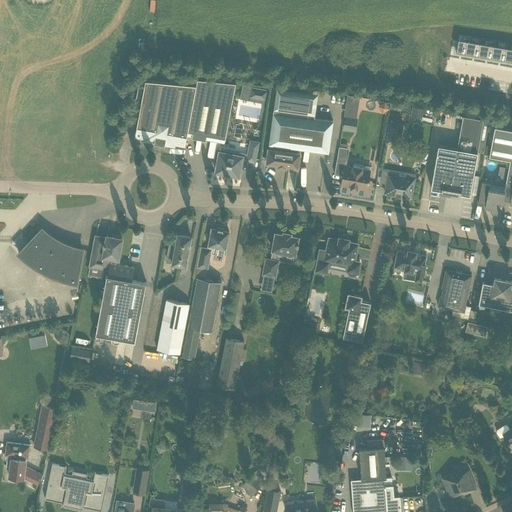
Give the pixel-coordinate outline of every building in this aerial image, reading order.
[(458,37),(456,50),(469,52),(472,40),(458,37)] [(472,40),(469,52),(482,54),(485,42),(472,40)] [(485,42),(482,54),(495,57),(498,44),(485,42)] [(498,44),(495,57),(508,59),(511,46),(498,44)] [(197,79),(196,85),(145,80),(134,136),(144,138),(144,141),(154,142),(154,143),(164,145),(164,144),(174,146),(175,144),(185,146),(186,137),(224,143),(235,83),(197,79)] [(268,90),(242,85),(240,99),(265,104),(268,90)] [(343,130),(356,131),(361,95),(347,94),(343,130)] [(386,101),(378,106),(382,113),(390,108),(386,101)] [(411,115),(422,117),(424,108),(413,106),(411,115)] [(268,149),(266,163),(278,165),(278,166),(285,167),(285,166),(298,167),(300,153),(298,153),(298,148),(328,152),(333,121),(314,118),(273,113),(268,144),(270,144),(270,149),(268,149)] [(460,194),(469,196),(483,120),(462,116),(456,149),(437,146),(430,189),(440,191),(439,193),(459,196),(460,194)] [(389,122),(385,143),(395,145),(397,134),(402,135),(403,124),(399,124),(389,122)] [(510,160),(505,186),(502,199),(510,201),(509,204),(511,204),(511,130),(494,127),(489,157),(510,160)] [(246,160),(255,162),(259,142),(250,140),(248,154),(237,152),(236,155),(228,153),(228,156),(218,155),(215,171),(224,173),(224,174),(230,175),(230,174),(238,176),(242,159),(246,160)] [(357,188),(367,190),(370,170),(362,169),(362,167),(361,165),(355,164),(352,165),(352,167),(344,166),(347,144),(340,143),(340,147),(339,146),(334,174),(342,175),(340,185),(350,187),(350,189),(357,190),(357,188)] [(404,197),(411,198),(414,178),(388,174),(385,193),(391,194),(391,196),(400,198),(400,195),(404,196),(404,197)] [(502,199),(505,186),(482,182),(478,202),(485,204),(484,208),(492,209),(491,212),(500,214),(502,199)] [(226,249),(229,231),(224,230),(224,229),(217,227),(216,229),(211,228),(207,248),(201,247),(197,267),(208,269),(212,247),(226,249)] [(68,281),(76,283),(83,249),(76,248),(73,247),(67,245),(61,242),(55,239),(52,237),(47,233),(42,229),(18,254),(25,259),(31,264),(38,268),(45,272),(53,276),(60,279),(68,281)] [(278,253),(295,255),(297,246),(298,246),(298,243),(297,243),(298,237),(290,236),(291,234),(283,232),(283,234),(275,233),(272,250),(272,251),(270,259),(265,258),(263,274),(276,277),(279,260),(277,260),(278,253)] [(169,242),(167,252),(174,253),(172,263),(172,264),(185,266),(186,265),(185,265),(186,261),(187,261),(190,248),(189,247),(191,236),(177,234),(175,244),(169,242)] [(114,237),(112,237),(111,242),(106,241),(107,238),(95,236),(90,266),(99,268),(99,265),(104,266),(106,257),(118,259),(122,239),(120,238),(120,237),(114,236),(114,237)] [(320,250),(315,271),(326,273),(329,261),(348,265),(347,271),(348,271),(348,274),(350,275),(353,276),(355,275),(357,273),(358,274),(360,262),(354,261),(358,244),(348,242),(349,239),(339,237),(338,240),(329,238),(326,251),(320,250)] [(426,264),(424,264),(426,256),(416,254),(416,252),(407,250),(407,252),(397,250),(394,267),(404,268),(404,271),(413,272),(413,270),(416,271),(414,280),(421,282),(422,276),(424,277),(426,264)] [(131,280),(133,271),(129,270),(127,268),(127,266),(110,263),(108,275),(105,275),(105,276),(106,276),(95,334),(135,341),(145,283),(146,283),(131,280)] [(446,270),(444,280),(442,288),(443,289),(442,296),(440,296),(438,306),(463,311),(471,275),(461,273),(462,271),(456,270),(456,272),(446,270)] [(222,282),(197,278),(182,356),(195,358),(200,329),(212,332),(222,282)] [(511,309),(511,281),(494,278),(493,284),(482,282),(478,303),(511,309)] [(370,302),(360,300),(361,296),(348,294),(345,307),(349,307),(342,337),(362,341),(370,302)] [(180,354),(189,304),(166,299),(157,349),(180,354)] [(308,319),(305,330),(316,332),(318,321),(308,319)] [(467,321),(465,331),(477,334),(485,336),(487,326),(467,321)] [(46,333),(29,335),(31,347),(47,345),(46,333)] [(226,338),(218,385),(234,389),(243,341),(226,338)] [(88,361),(90,351),(72,348),(71,358),(88,361)] [(156,409),(157,401),(133,399),(133,407),(156,409)] [(56,408),(42,405),(33,447),(47,450),(56,408)] [(155,409),(131,408),(130,418),(154,419),(155,409)] [(501,438),(504,436),(511,447),(511,428),(510,429),(507,425),(505,424),(497,430),(497,432),(501,438)] [(383,477),(386,477),(383,438),(366,439),(367,448),(359,449),(361,479),(350,480),(352,511),(387,511),(386,485),(384,485),(383,477)] [(24,478),(38,484),(43,474),(25,466),(25,460),(27,461),(29,445),(7,442),(5,455),(7,455),(6,466),(10,467),(9,476),(24,478)] [(399,455),(399,468),(407,468),(407,455),(399,455)] [(66,466),(52,463),(45,499),(63,503),(63,505),(82,509),(83,507),(101,511),(109,475),(95,472),(93,479),(84,477),(83,483),(72,481),(74,475),(65,473),(66,466)] [(307,481),(318,482),(319,464),(308,463),(307,481)] [(137,467),(135,479),(146,481),(148,469),(137,467)] [(467,489),(468,492),(476,489),(469,470),(463,473),(461,470),(442,478),(449,496),(467,489)] [(191,472),(183,471),(182,496),(190,496),(191,472)] [(255,492),(265,481),(254,471),(244,482),(255,492)] [(393,496),(392,477),(386,477),(383,477),(384,485),(386,485),(387,511),(400,511),(399,496),(393,496)] [(266,500),(278,502),(280,491),(268,489),(266,500)] [(149,506),(152,506),(151,511),(180,511),(181,509),(165,507),(165,499),(150,498),(149,506)] [(133,511),(135,502),(127,501),(125,511),(133,511)] [(316,511),(316,510),(316,506),(301,508),(300,501),(287,503),(288,510),(287,510),(287,511),(316,511)]
